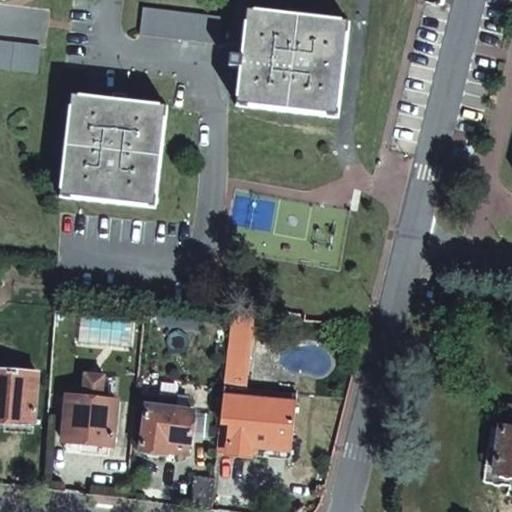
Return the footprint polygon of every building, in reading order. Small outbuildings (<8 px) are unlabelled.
[(220,16),(140,8),(138,34),(218,44),(220,16)] [(348,24),(249,13),(237,105),(337,116),(348,24)] [(42,48),(0,42),(0,69),(39,74),(42,48)] [(165,107),(73,96),(62,196),(155,206),(165,107)] [(67,297),(54,296),(54,311),(66,312),(67,297)] [(252,446),(291,451),(296,394),(245,389),(250,341),(229,338),(218,449),(228,450),(228,452),(250,454),(252,446)] [(8,373),(0,372),(0,422),(33,424),(36,375),(15,374),(15,368),(9,368),(8,373)] [(105,375),(84,374),(82,397),(66,395),(61,441),(112,446),(116,400),(103,399),(105,375)] [(178,399),(176,411),(183,412),(185,400),(178,399)] [(511,406),(509,406),(506,430),(491,427),(488,449),(498,450),(494,474),(511,476),(511,406)] [(183,412),(176,411),(147,407),(141,451),(163,453),(165,442),(189,446),(193,413),(183,412)] [(165,442),(163,453),(187,456),(189,446),(165,442)] [(190,508),(211,510),(214,478),(193,476),(190,508)]
